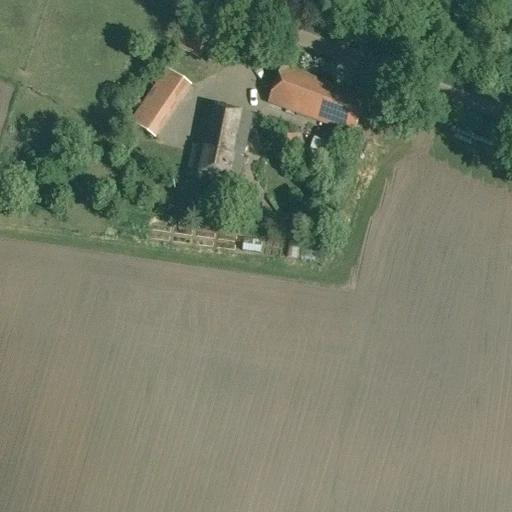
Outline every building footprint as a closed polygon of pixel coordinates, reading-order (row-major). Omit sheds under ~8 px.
[(198,58),(208,36),(189,28),(180,51),(198,58)] [(354,136),(367,100),(283,68),(269,104),(354,136)] [(156,137),(193,90),(171,74),(135,121),(156,137)] [(244,161),(253,116),(206,106),(198,148),(194,148),(189,172),(242,183),(246,162),(244,161)] [(259,218),(264,198),(248,195),(245,216),(259,218)]
